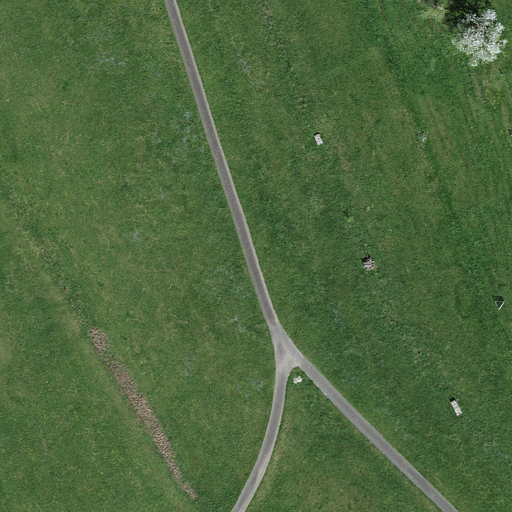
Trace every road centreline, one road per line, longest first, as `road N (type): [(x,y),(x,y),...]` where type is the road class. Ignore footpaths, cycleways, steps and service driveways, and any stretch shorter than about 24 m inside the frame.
road 1 (track): [(452,511),(286,347),(171,0)]
road 2 (track): [(236,511),(268,448),(286,347)]
